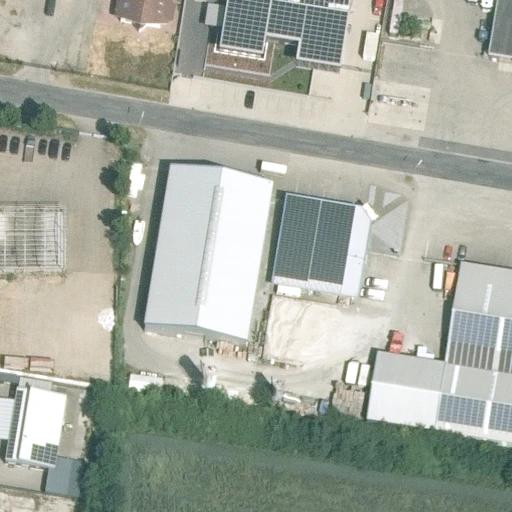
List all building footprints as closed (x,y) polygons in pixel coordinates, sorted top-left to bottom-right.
[(174,0),(122,0),(119,21),(170,29),(174,0)] [(207,0),(206,12),(224,14),(217,59),(258,65),(260,53),(282,57),(288,21),(346,30),(350,0),(207,0)] [(511,0),(499,0),(490,55),(511,59),(511,0)] [(146,188),(149,170),(135,167),(131,185),(146,188)] [(270,191),(171,175),(146,329),(244,345),(254,285),(269,200),(270,191)] [(358,216),(269,200),(254,285),(357,303),(370,231),(358,216)] [(62,219),(0,219),(0,278),(62,278),(62,219)] [(511,278),(467,272),(450,374),(380,362),(369,425),(511,447),(511,278)] [(164,397),(166,380),(132,376),(130,393),(164,397)] [(18,385),(16,399),(46,404),(49,391),(18,385)] [(7,449),(4,468),(48,476),(51,476),(52,466),(63,407),(46,404),(16,399),(14,411),(7,449)] [(0,448),(7,449),(14,411),(0,408),(0,448)] [(81,470),(52,466),(51,476),(48,476),(44,498),(76,503),(81,470)]
